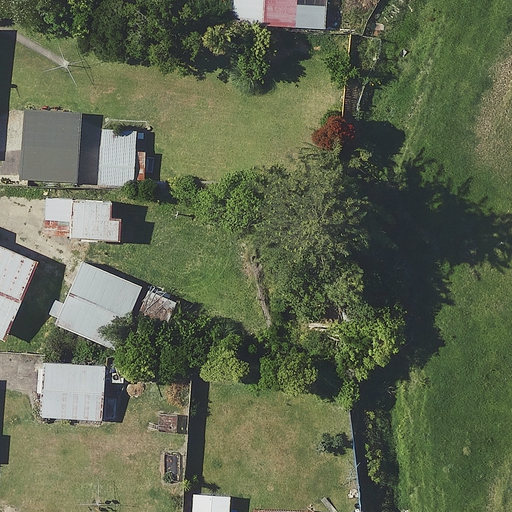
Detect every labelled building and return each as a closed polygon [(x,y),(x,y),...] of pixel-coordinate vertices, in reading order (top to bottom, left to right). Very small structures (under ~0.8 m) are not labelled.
[(319,0),(227,0),(226,18),(318,25),(319,0)] [(70,111),(20,112),(20,178),(70,178),(70,111)] [(140,127),(93,123),(88,180),(136,184),(140,127)] [(119,208),(45,190),(37,225),(110,243),(119,208)] [(0,323),(28,256),(0,243),(0,323)] [(104,374),(36,367),(32,410),(100,417),(104,374)] [(226,511),(228,491),(185,488),(183,511),(226,511)]
